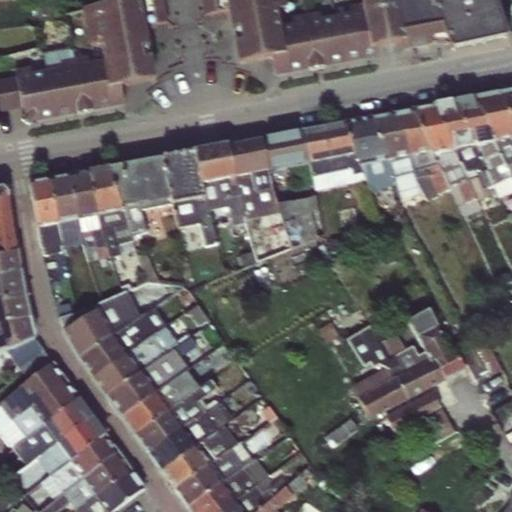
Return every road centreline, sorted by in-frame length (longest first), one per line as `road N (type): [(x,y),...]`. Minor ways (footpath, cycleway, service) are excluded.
road 1 (residential): [(511,62),(13,160)]
road 2 (residential): [(13,160),(44,330),(173,511)]
